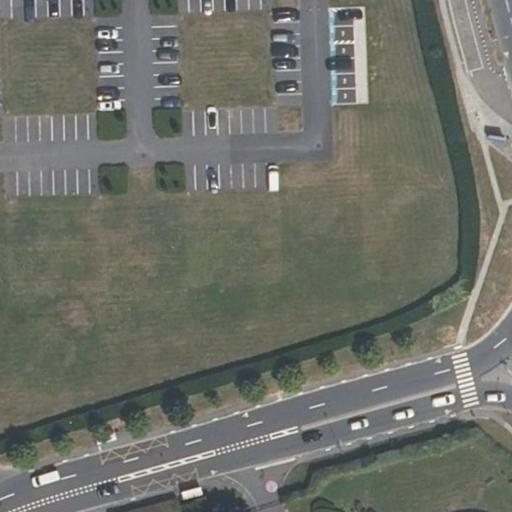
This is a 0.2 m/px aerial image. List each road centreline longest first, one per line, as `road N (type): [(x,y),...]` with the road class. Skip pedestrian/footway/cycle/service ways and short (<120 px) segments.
road 1 (unclassified): [(511,338),(460,369),(0,500)]
road 2 (unclassified): [(83,511),(467,395),(511,398)]
